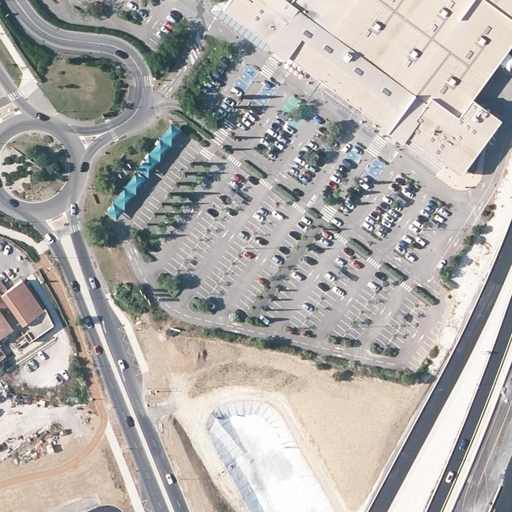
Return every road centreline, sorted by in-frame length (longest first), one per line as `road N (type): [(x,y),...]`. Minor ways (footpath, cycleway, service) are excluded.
road 1 (secondary): [(181,511),(81,247),(73,183)]
road 2 (secondary): [(31,210),(80,288),(164,511)]
road 3 (primary): [(511,245),(380,511)]
road 4 (primary): [(511,319),(437,511)]
road 5 (tertiary): [(139,107),(140,74),(125,52),(47,34),(15,0)]
